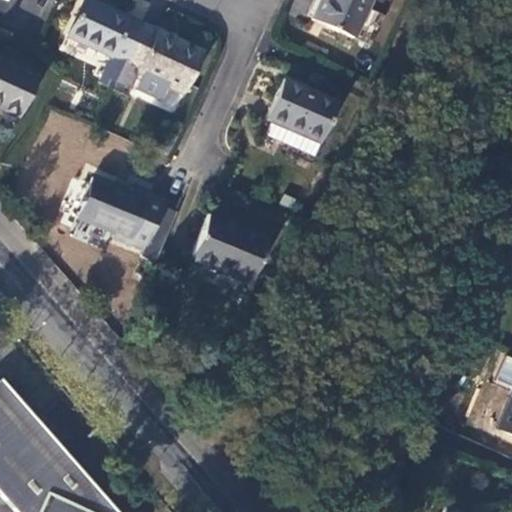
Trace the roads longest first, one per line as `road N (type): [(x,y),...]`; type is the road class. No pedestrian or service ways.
road 1 (tertiary): [(0,270),(209,511)]
road 2 (residential): [(195,0),(252,31),(207,148)]
